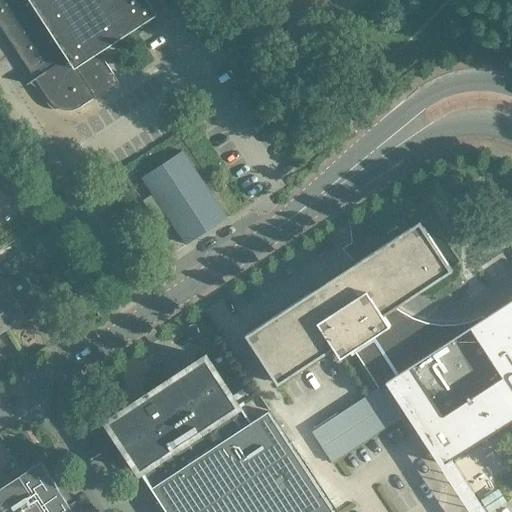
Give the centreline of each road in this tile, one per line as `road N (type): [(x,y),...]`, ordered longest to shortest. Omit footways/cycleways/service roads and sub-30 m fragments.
road 1 (unknown): [(205,273),(248,351),(359,511)]
road 2 (tertiary): [(146,313),(368,162)]
road 3 (unclassified): [(146,313),(0,89)]
road 4 (tertiary): [(511,86),(472,81),(435,90),(402,114),(368,162)]
road 5 (unclassified): [(136,511),(51,379)]
road 6 (tertiary): [(368,162),(455,128),(511,135)]
